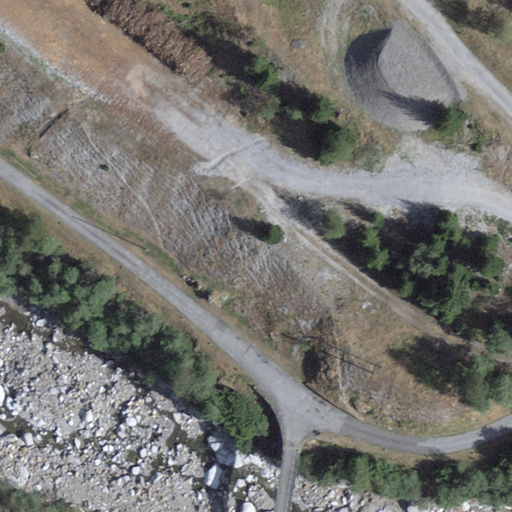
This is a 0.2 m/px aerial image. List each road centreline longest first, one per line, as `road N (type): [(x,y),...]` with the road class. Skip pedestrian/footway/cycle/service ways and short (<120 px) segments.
road 1 (unclassified): [(0,168),(115,249),(319,415),(373,437),(430,447),(511,423)]
road 2 (unclassified): [(511,108),(411,0)]
